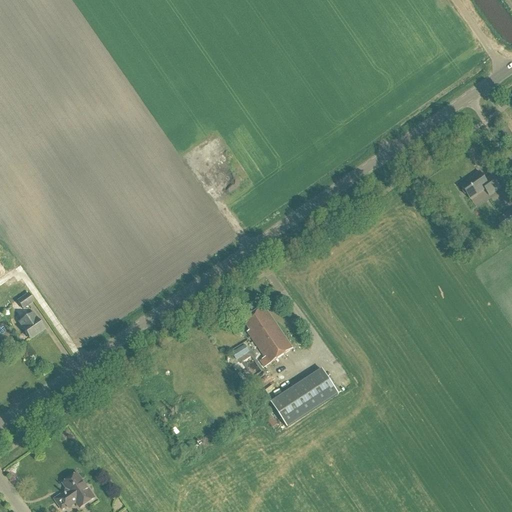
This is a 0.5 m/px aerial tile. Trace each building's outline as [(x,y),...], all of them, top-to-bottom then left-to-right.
[(461,186),(470,200),(485,190),(489,196),(500,189),(492,177),(485,181),(480,173),(461,186)] [(17,302),(23,310),(33,303),(28,295),(17,302)] [(260,362),(264,369),(293,350),(264,308),(244,322),(250,331),(247,333),(265,359),(260,362)] [(35,320),(32,315),(19,324),(30,340),(44,331),(36,319),(35,320)] [(243,345),(229,352),(233,361),(248,353),(243,345)] [(322,371),(271,405),(287,429),(338,395),(322,371)] [(77,504),(81,509),(94,500),(85,486),(86,485),(84,482),(82,482),(77,475),(64,485),(66,489),(68,489),(67,494),(61,498),(60,496),(54,500),(61,511),(67,507),(68,509),(75,504),(77,504)]
